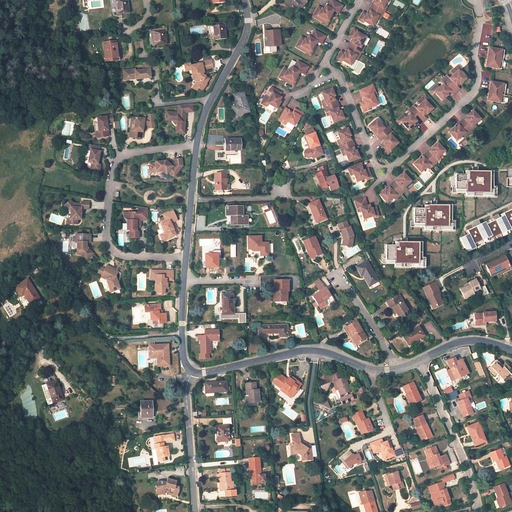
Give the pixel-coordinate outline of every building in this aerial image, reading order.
[(129,12),(127,0),(114,0),(116,14),(129,12)] [(283,0),(289,5),(291,3),(298,10),(304,4),(306,2),(306,0),(283,0)] [(340,5),(330,0),(328,0),(325,6),(323,5),(321,9),(316,6),(310,16),(321,22),(323,18),(326,20),(331,10),(333,11),(336,12),(340,5)] [(375,0),(374,3),(373,2),(368,10),(370,11),(368,14),(363,11),(359,19),(363,22),(364,20),(373,25),(377,18),(378,15),(381,17),(385,9),(382,8),(384,5),(386,0),(375,0)] [(323,18),(321,22),(325,24),(333,11),(331,10),(326,20),(323,18)] [(226,39),(224,24),(211,26),(208,26),(209,34),(212,33),(213,40),(226,39)] [(358,30),(354,28),(349,36),(354,39),(352,42),(351,41),(347,49),(348,50),(346,53),(341,50),(337,58),(341,61),(342,60),(351,64),(355,57),(356,54),(359,56),(363,48),(361,47),(362,44),(366,37),(358,32),(358,30)] [(166,44),(165,30),(152,31),(154,46),(166,44)] [(280,46),(279,30),(264,31),(264,38),(267,37),(268,47),(280,46)] [(323,36),(312,30),(308,37),(306,36),(304,39),(299,36),(294,46),(304,52),(306,49),(309,51),(314,41),(316,41),(319,43),(323,36)] [(117,59),(115,41),(102,43),(105,61),(117,59)] [(316,41),(314,41),(309,51),(306,49),(304,52),(308,55),(316,41)] [(502,50),(487,47),(485,55),(493,56),(493,60),(485,59),(484,67),(499,69),(502,50)] [(213,68),(211,60),(197,63),(197,64),(190,65),(190,67),(190,70),(191,71),(192,70),(193,74),(192,74),(193,80),(196,82),(194,85),(198,88),(202,91),(207,84),(206,83),(209,79),(205,76),(203,70),(213,68)] [(306,66),(295,60),(291,67),(289,66),(287,70),(282,67),(277,77),(288,83),(289,80),(292,81),(298,71),(299,72),(302,74),(306,66)] [(158,70),(157,61),(143,63),(144,71),(135,72),(135,70),(123,71),(124,81),(136,80),(150,79),(150,71),(158,70)] [(184,64),(186,71),(190,74),(192,74),(193,74),(192,70),(191,71),(190,70),(190,67),(190,65),(190,63),(184,64)] [(459,70),(456,66),(449,72),(451,75),(447,79),(442,84),(438,87),(435,84),(428,91),(432,95),(434,93),(440,100),(446,95),(445,94),(448,91),(451,95),(457,89),(454,86),(457,83),(458,84),(464,79),(457,72),(459,70)] [(289,80),(288,83),(291,85),(299,72),(298,71),(292,81),(289,80)] [(371,82),(358,88),(361,95),(363,95),(364,98),(359,100),(363,109),(367,107),(367,105),(376,102),(373,94),(372,91),(375,90),(371,82)] [(505,84),(489,82),(488,89),(496,91),(495,94),(487,93),(486,101),(502,103),(505,84)] [(265,98),(260,106),(265,108),(267,106),(275,111),(279,104),(278,103),(280,100),(277,98),(279,95),(269,89),(267,93),(271,95),(268,100),(265,98)] [(333,97),(330,90),(320,94),(323,102),(325,105),(322,106),(326,114),(329,113),(330,116),(334,123),(344,118),(340,111),(339,112),(337,109),(339,108),(335,100),(334,101),(332,97),(333,97)] [(249,112),(243,92),(234,95),(237,105),(233,107),(236,116),(249,112)] [(402,114),(395,121),(399,125),(401,123),(407,130),(413,125),(412,124),(415,121),(418,125),(424,119),(421,116),(424,113),(425,114),(430,109),(424,102),(426,100),(422,96),(415,102),(418,105),(414,109),(409,114),(405,117),(402,114)] [(192,104),(178,105),(177,113),(165,112),(165,120),(171,121),(175,126),(176,126),(176,127),(184,128),(186,112),(193,112),(192,104)] [(289,111),(285,109),(278,122),(282,124),(283,121),(286,123),(294,127),(298,118),(300,119),(302,114),(294,110),(291,115),(288,113),(289,111)] [(451,126),(445,132),(453,140),(459,134),(462,132),(464,134),(471,127),(468,125),(471,122),(477,117),(469,109),(463,114),(464,115),(462,118),(461,117),(454,124),(455,125),(452,127),(451,126)] [(143,119),(130,118),(130,124),(134,124),(133,131),(133,138),(141,139),(143,125),(147,125),(147,126),(149,128),(155,127),(153,114),(148,114),(148,118),(143,118),(143,119)] [(113,123),(112,115),(105,116),(105,117),(95,119),(96,124),(98,138),(108,137),(106,124),(113,123)] [(382,124),(377,118),(368,126),(374,131),(375,130),(377,133),(376,134),(382,141),(383,140),(386,142),(381,146),(388,153),(392,150),(391,148),(398,142),(390,133),(393,131),(387,125),(385,127),(382,124)] [(322,154),(315,132),(314,132),(313,128),(307,130),(306,132),(307,134),(304,135),(309,149),(305,150),(304,153),(305,156),(308,157),(312,156),(313,158),(322,154)] [(349,136),(346,129),(335,134),(339,141),(340,144),(338,146),(341,154),(344,152),(346,155),(349,163),(359,158),(356,151),(354,151),(353,148),(354,147),(351,139),(349,140),(348,137),(349,136)] [(240,150),(240,139),(225,139),(225,151),(240,150)] [(418,159),(412,164),(420,172),(426,167),(428,164),(430,166),(437,160),(435,158),(437,155),(443,150),(435,141),(429,147),(431,148),(428,151),(427,150),(420,156),(421,157),(419,160),(418,159)] [(99,152),(100,147),(90,145),(89,151),(90,151),(88,163),(92,164),(90,171),(99,172),(101,165),(98,165),(100,153),(99,152)] [(165,161),(160,162),(160,163),(148,164),(150,173),(161,171),(165,175),(167,173),(172,177),(174,177),(182,166),(181,158),(173,159),(173,164),(172,166),(165,161)] [(359,164),(346,170),(348,174),(350,173),(356,183),(364,179),(365,180),(370,178),(366,169),(361,172),(359,168),(361,168),(359,164)] [(322,189),(329,186),(331,190),(339,187),(334,175),(328,177),(325,169),(327,169),(325,165),(319,168),(320,172),(316,174),(322,189)] [(455,174),(455,187),(455,190),(466,190),(465,193),(493,193),(493,187),(493,181),(490,181),(490,171),(468,171),(468,174),(465,174),(455,174)] [(226,190),(225,174),(214,174),(215,182),(216,182),(217,190),(226,190)] [(385,190),(379,195),(387,203),(393,198),(396,196),(398,198),(404,192),(402,190),(404,188),(410,182),(402,174),(397,178),(398,180),(396,182),(394,181),(388,187),(389,188),(386,191),(385,190)] [(465,193),(465,196),(496,197),(496,187),(493,187),(493,193),(465,193)] [(364,198),(354,201),(357,209),(360,208),(361,211),(363,219),(373,216),(373,217),(378,216),(376,207),(370,208),(369,205),(367,205),(364,198)] [(70,200),(66,204),(70,208),(70,219),(67,220),(67,224),(77,225),(77,220),(81,220),(81,209),(89,210),(89,203),(81,202),(81,204),(73,204),(70,200)] [(326,218),(318,200),(309,204),(316,222),(326,218)] [(451,221),(451,215),(448,215),(448,205),(424,205),(424,208),(414,208),(414,221),(414,224),(424,224),(424,227),(451,227),(451,221)] [(499,218),(493,221),(491,217),(490,218),(490,219),(491,222),(486,224),(485,222),(480,224),(474,227),(472,224),(470,225),(472,228),(467,231),(468,234),(465,236),(459,238),(466,251),(475,247),(474,246),(473,243),(491,235),(492,237),(492,238),(511,229),(511,208),(510,210),(508,206),(506,207),(508,211),(503,213),(504,215),(499,218)] [(147,209),(141,207),(141,213),(137,213),(123,213),(123,218),(126,221),(126,231),(129,231),(129,239),(138,239),(138,233),(136,231),(136,229),(138,227),(140,227),(140,221),(147,221),(147,209)] [(230,215),(231,225),(247,224),(247,216),(242,216),(242,207),(228,207),(228,209),(226,209),(226,215),(226,216),(230,215)] [(171,213),(162,218),(164,222),(160,224),(161,226),(160,227),(164,235),(162,236),(162,238),(163,241),(166,242),(170,240),(170,239),(175,237),(169,224),(175,221),(171,213)] [(344,246),(351,247),(353,237),(349,226),(348,227),(346,221),(337,224),(343,239),(344,238),(345,240),(344,246)] [(455,231),(455,221),(451,221),(451,227),(424,227),(424,230),(455,231)] [(90,236),(76,235),(77,237),(75,238),(75,243),(76,243),(76,250),(80,250),(80,255),(86,261),(93,254),(86,247),(86,244),(90,244),(90,236)] [(491,235),(473,243),(474,246),(492,237),(491,235)] [(322,254),(314,236),(303,241),(307,251),(310,250),(313,258),(322,254)] [(421,258),(422,252),(418,252),(418,242),(397,242),(397,245),(386,245),(385,258),(385,261),(394,261),(394,264),(421,264),(421,258)] [(268,256),(268,243),(252,243),(252,251),(260,251),(263,251),(263,256),(268,256)] [(217,267),(217,253),(213,253),(208,253),(205,253),(205,267),(217,267)] [(508,265),(504,256),(486,265),(491,276),(499,272),(498,270),(508,265)] [(425,268),(425,258),(421,258),(421,264),(394,264),(394,267),(425,268)] [(378,281),(366,261),(356,267),(361,276),(362,275),(368,286),(378,281)] [(104,270),(97,266),(94,273),(101,276),(104,270)] [(113,269),(105,266),(104,270),(101,276),(100,277),(105,279),(109,291),(119,288),(115,276),(116,273),(112,271),(113,269)] [(172,271),(150,271),(150,276),(153,279),(155,279),(154,280),(155,291),(157,293),(164,293),(164,288),(167,288),(167,283),(165,283),(165,280),(165,279),(172,279),(172,271)] [(40,299),(27,279),(14,287),(21,296),(24,294),(31,305),(40,299)] [(480,289),(475,279),(468,283),(469,285),(459,289),(464,299),(469,296),(468,294),(473,292),(480,289)] [(288,291),(288,280),(274,280),(274,291),(272,292),(272,302),(286,301),(286,291),(288,291)] [(324,288),(321,283),(316,286),(319,291),(311,296),(317,304),(324,300),(323,298),(329,294),(324,288)] [(437,307),(442,304),(436,292),(438,291),(434,283),(422,288),(431,306),(435,303),(437,307)] [(399,294),(396,296),(400,302),(402,301),(403,304),(405,303),(399,294)] [(233,314),(232,295),(222,295),(222,314),(220,314),(220,319),(226,319),(236,318),(236,316),(239,316),(239,323),(246,323),(245,314),(233,314)] [(398,316),(407,310),(403,304),(402,301),(400,302),(396,296),(387,301),(392,308),(393,308),(396,313),(398,316)] [(159,304),(144,305),(145,313),(149,313),(150,320),(153,320),(158,319),(159,324),(166,323),(165,311),(161,312),(161,309),(160,309),(159,304)] [(495,321),(494,312),(483,313),(483,314),(474,314),(475,324),(483,323),(486,323),(485,321),(495,321)] [(366,338),(356,321),(345,328),(351,337),(353,335),(358,343),(366,338)] [(287,336),(286,326),(259,326),(259,327),(259,331),(259,334),(279,333),(279,336),(287,336)] [(424,336),(418,326),(403,336),(409,345),(424,336)] [(200,336),(201,354),(199,354),(199,360),(209,359),(209,354),(210,354),(210,341),(218,341),(218,330),(204,331),(204,335),(200,336)] [(168,344),(149,345),(149,352),(157,351),(157,356),(158,366),(169,365),(168,344)] [(468,373),(461,359),(456,361),(454,358),(447,361),(451,369),(447,371),(452,381),(468,373)] [(503,365),(497,360),(488,369),(495,375),(497,373),(503,380),(506,377),(510,373),(508,371),(511,368),(508,365),(505,368),(503,365)] [(335,380),(341,395),(351,391),(345,376),(341,378),(339,378),(338,376),(340,375),(339,371),(326,376),(328,383),(321,386),(325,395),(330,382),(335,380)] [(283,387),(287,391),(286,393),(292,397),(296,391),(294,389),(297,386),(299,388),(302,384),(292,377),(290,379),(291,380),(290,381),(288,382),(287,381),(288,380),(280,374),(273,383),(281,389),(283,387)] [(56,381),(46,384),(52,403),(63,400),(56,381)] [(227,382),(205,383),(206,392),(227,391),(227,390),(230,390),(230,386),(227,386),(227,382)] [(255,390),(255,383),(245,384),(246,391),(248,391),(248,402),(259,402),(258,390),(255,390)] [(421,400),(413,383),(403,387),(407,395),(406,395),(411,405),(421,400)] [(367,395),(363,386),(361,387),(355,389),(358,396),(359,398),(367,395)] [(456,396),(458,395),(457,391),(452,392),(447,394),(450,401),(457,399),(456,396)] [(471,396),(468,391),(459,395),(462,400),(457,402),(463,416),(472,412),(467,398),(471,396)] [(352,394),(339,399),(342,404),(354,399),(352,394)] [(151,401),(141,402),(141,410),(138,410),(139,417),(151,416),(151,401)] [(327,401),(319,404),(322,412),(330,409),(327,401)] [(361,411),(352,415),(356,424),(359,422),(364,433),(373,429),(369,420),(366,421),(361,411)] [(422,440),(432,436),(426,423),(425,423),(422,415),(414,419),(413,419),(417,427),(416,427),(422,440)] [(485,441),(478,423),(467,427),(474,445),(485,441)] [(228,425),(217,426),(217,430),(219,430),(219,441),(229,440),(228,425)] [(171,455),(170,446),(166,446),(165,440),(165,439),(166,439),(166,434),(156,436),(156,441),(158,440),(159,443),(155,443),(155,447),(159,447),(159,453),(160,460),(167,459),(166,456),(171,455)] [(294,456),(298,456),(301,459),(302,463),(311,462),(310,449),(304,449),(300,445),(299,435),(292,436),(292,444),(290,447),(290,453),(294,452),(294,456)] [(381,439),(370,443),(374,452),(382,449),(385,458),(394,455),(389,440),(383,443),(381,439)] [(435,446),(425,450),(428,458),(429,457),(433,467),(438,465),(442,464),(443,466),(449,464),(445,455),(439,457),(435,446)] [(401,448),(394,451),(396,457),(404,454),(401,448)] [(499,469),(509,465),(506,456),(503,457),(500,449),(490,453),(493,461),(496,460),(499,469)] [(345,467),(361,463),(359,453),(352,455),(351,452),(341,455),(345,467)] [(261,475),(260,458),(249,459),(250,471),(252,471),(253,482),(260,482),(261,483),(266,482),(265,475),(261,475)] [(233,490),(233,481),(231,481),(230,472),(224,472),(224,469),(219,469),(219,473),(219,482),(221,482),(222,491),(225,491),(225,497),(236,496),(235,490),(233,490)] [(396,472),(387,475),(390,485),(392,484),(394,490),(403,487),(402,481),(399,482),(396,472)] [(452,472),(441,476),(443,482),(454,478),(452,472)] [(155,481),(156,492),(164,490),(164,489),(168,490),(167,493),(175,496),(178,487),(174,486),(176,480),(167,478),(166,481),(162,480),(155,481)] [(443,482),(437,484),(429,487),(431,494),(433,494),(437,503),(444,501),(444,503),(443,503),(444,505),(450,503),(445,488),(442,489),(442,487),(445,486),(443,482)] [(510,503),(503,483),(494,487),(501,507),(510,503)] [(376,511),(373,500),(371,492),(366,493),(365,492),(363,495),(360,496),(362,505),(364,505),(366,509),(364,509),(365,511),(376,511)] [(411,504),(413,510),(424,507),(421,501),(411,504)]
